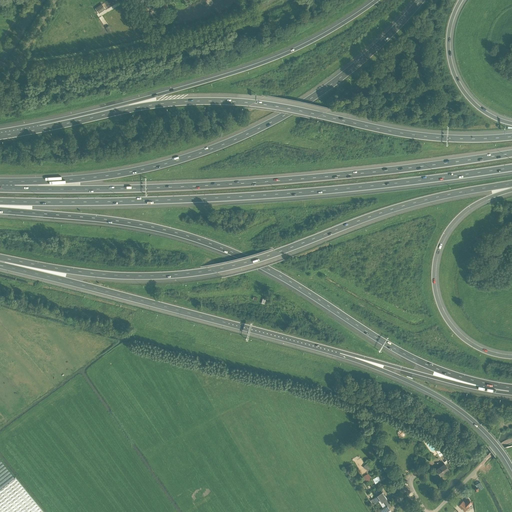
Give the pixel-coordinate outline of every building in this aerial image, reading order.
[(102,4),(96,9),(99,13),(105,9),(102,4)] [(398,432),(397,434),(397,435),(398,436),(399,437),(400,438),(401,438),(402,438),(403,438),(404,438),(405,437),(406,436),(406,435),(406,434),(406,433),(406,432),(405,431),(405,430),(404,430),(403,429),(402,429),(401,429),(400,430),(399,430),(398,431),(398,432)] [(447,449),(443,444),(438,448),(447,461),(454,456),(449,448),(447,449)] [(0,488),(14,478),(0,460),(0,488)] [(372,466),(367,462),(363,467),(368,471),(372,466)] [(444,463),(440,467),(436,469),(440,476),(449,470),(448,469),(451,466),(449,462),(445,465),(444,463)] [(43,511),(14,477),(14,478),(0,488),(0,511),(43,511)] [(373,499),(371,500),(372,502),(373,502),(374,503),(375,502),(375,503),(380,500),(381,502),(382,501),(386,507),(377,511),(386,511),(390,510),(389,508),(391,507),(386,499),(387,499),(383,492),(373,499)] [(469,499),(466,503),(463,501),(459,505),(465,511),(467,508),(468,509),(470,507),(469,506),(472,503),(469,499)]
